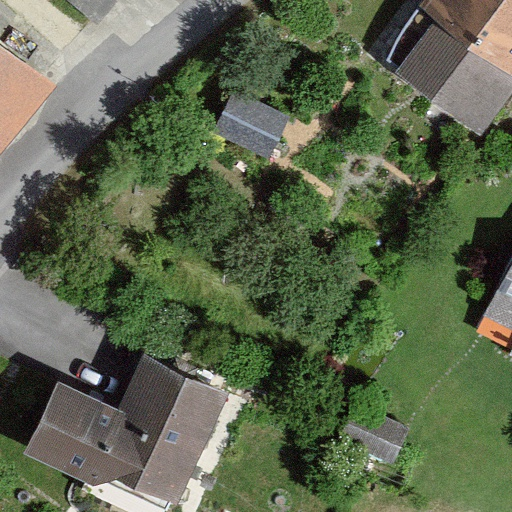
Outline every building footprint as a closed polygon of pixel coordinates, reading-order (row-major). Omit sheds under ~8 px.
[(72,0),(95,20),(113,0),(72,0)] [(511,0),(404,0),(398,8),(422,24),(386,76),(459,129),(511,60),(511,0)] [(0,128),(40,78),(0,49),(0,128)] [(238,84),(219,127),(274,151),(293,108),(238,84)] [(511,261),(485,314),(511,328),(511,353),(511,354),(511,261)] [(173,511),(221,404),(128,355),(105,408),(38,381),(7,452),(138,511),(173,511)]
